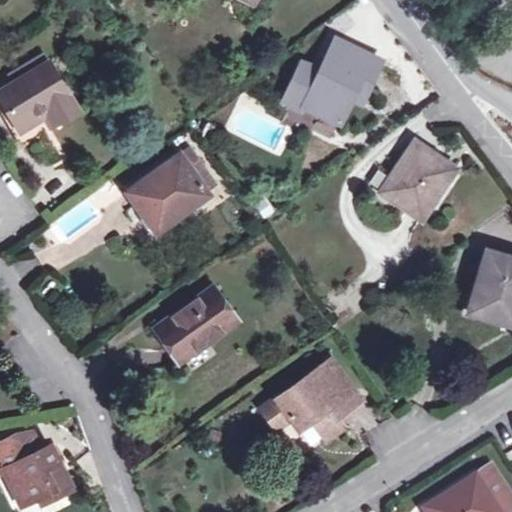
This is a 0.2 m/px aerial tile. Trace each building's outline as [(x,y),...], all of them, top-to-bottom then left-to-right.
[(355,90),(364,93),(379,61),(335,39),(303,107),(339,124),(350,100),(355,90)] [(77,108),(48,61),(0,90),(0,99),(25,140),(77,108)] [(355,90),(350,100),(360,103),(364,93),(355,90)] [(454,169),(413,142),(380,192),(420,220),(454,169)] [(151,212),(161,227),(206,193),(177,153),(123,192),(143,219),(151,212)] [(151,212),(143,219),(153,232),(161,227),(151,212)] [(511,258),(486,251),(470,302),(488,308),(485,319),(511,326),(511,258)] [(45,297),(54,279),(40,272),(31,290),(45,297)] [(237,322),(211,289),(154,329),(178,363),(237,322)] [(488,308),(470,302),(467,314),(485,319),(488,308)] [(310,420),(324,441),(341,429),(335,418),(359,400),(329,360),(260,409),(275,430),(290,419),(297,430),(310,420)] [(310,420),(297,430),(311,450),(324,441),(310,420)] [(52,491),(55,497),(71,489),(49,446),(39,451),(29,434),(14,436),(0,443),(0,466),(3,472),(21,507),(38,498),(52,491)] [(496,511),(474,477),(421,509),(423,511),(496,511)] [(52,491),(38,498),(41,504),(55,497),(52,491)]
